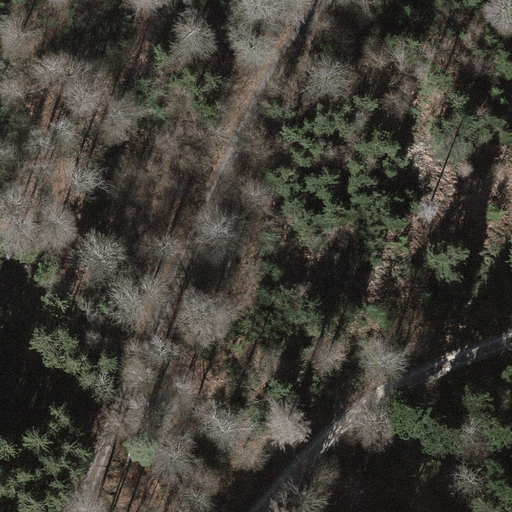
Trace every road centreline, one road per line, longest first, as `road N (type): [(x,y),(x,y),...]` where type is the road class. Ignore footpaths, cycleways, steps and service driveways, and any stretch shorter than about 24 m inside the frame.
road 1 (track): [(82,511),(183,262),(260,101),(323,0)]
road 2 (track): [(511,339),(447,360),(340,423),(267,511)]
